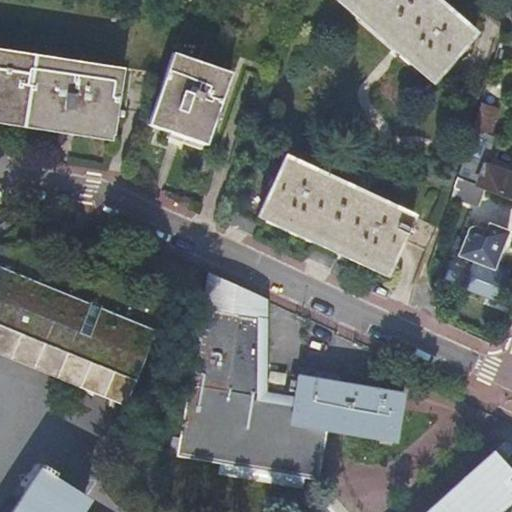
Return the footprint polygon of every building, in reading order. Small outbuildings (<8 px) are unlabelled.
[(339,0),(400,53),(396,57),(406,66),(409,63),(428,80),(427,82),(429,83),(473,34),(471,32),(471,33),(433,0),(339,0)] [(174,72),(165,69),(145,126),(154,129),(153,136),(184,147),(186,142),(204,147),(225,90),(239,94),(263,27),(204,7),(183,69),(176,67),(174,72)] [(122,69),(0,51),(0,119),(113,137),(116,118),(124,119),(125,113),(116,112),(122,69)] [(494,111),(477,105),(469,131),(486,137),(494,111)] [(282,154),(254,216),(257,217),(257,216),(345,256),(344,259),(356,264),(358,262),(382,273),(382,275),(383,275),(403,234),(406,236),(409,229),(406,228),(412,214),(409,213),(409,214),(284,156),(284,155),(282,154)] [(454,179),(474,187),(511,201),(511,178),(482,167),(480,174),(458,165),(454,179)] [(470,199),(474,187),(454,179),(450,192),(470,199)] [(505,232),(482,223),(477,235),(471,233),(469,233),(468,233),(467,233),(465,234),(464,234),(463,236),(455,255),(455,257),(490,271),(505,232)] [(154,307),(24,257),(10,290),(139,343),(154,307)] [(238,313),(202,307),(177,455),(317,479),(326,426),(396,439),(403,393),(297,375),(293,401),(226,390),(238,313)] [(491,511),(511,493),(511,472),(496,455),(433,511),(491,511)] [(75,511),(82,501),(53,482),(55,478),(51,476),(54,472),(43,465),(41,469),(39,468),(10,511),(75,511)]
